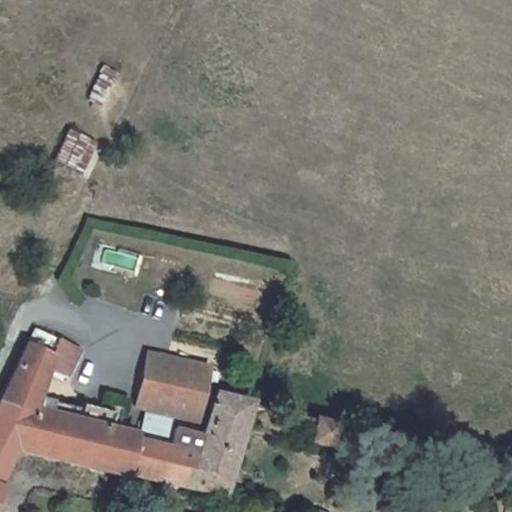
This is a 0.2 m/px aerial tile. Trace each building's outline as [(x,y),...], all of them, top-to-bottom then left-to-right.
[(63,129),(48,163),(77,175),(92,142),(63,129)] [(15,367),(0,399),(0,403),(31,412),(35,401),(42,379),(44,374),(67,382),(79,353),(32,332),(15,367)] [(134,410),(145,412),(171,418),(194,423),(207,370),(146,356),(134,410)] [(179,455),(170,488),(219,501),(248,404),(212,396),(200,436),(171,430),(166,452),(179,455)] [(31,412),(75,423),(79,413),(35,401),(31,412)] [(0,480),(13,452),(31,412),(0,403),(0,480)] [(75,423),(115,433),(116,428),(110,427),(113,416),(81,407),(79,413),(75,423)] [(13,452),(64,465),(75,423),(31,412),(13,452)] [(171,418),(145,412),(138,438),(164,445),(171,418)] [(328,452),(335,426),(313,421),(308,446),(328,452)] [(64,465),(122,480),(123,476),(131,442),(132,437),(115,433),(75,423),(64,465)] [(123,476),(170,488),(179,455),(166,452),(131,442),(123,476)]
